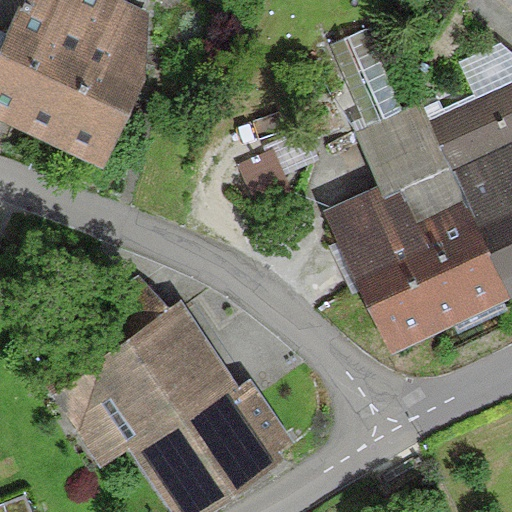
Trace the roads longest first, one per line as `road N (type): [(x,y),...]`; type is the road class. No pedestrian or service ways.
road 1 (residential): [(0,175),(168,244),(266,306),(306,342),(373,442)]
road 2 (residential): [(373,442),(511,375)]
road 3 (residential): [(256,511),(373,442)]
